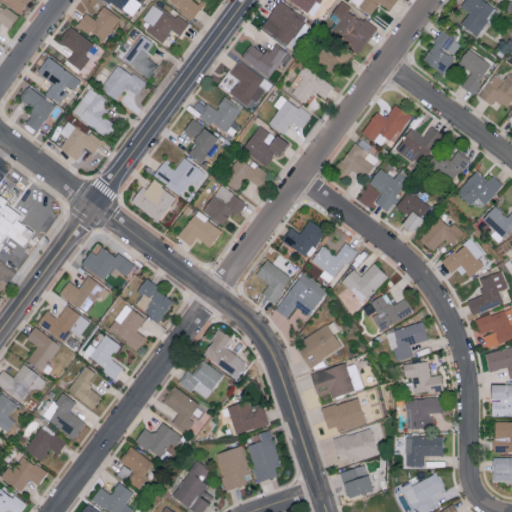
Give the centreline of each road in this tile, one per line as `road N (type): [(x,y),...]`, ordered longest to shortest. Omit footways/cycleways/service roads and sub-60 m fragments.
road 1 (residential): [(54,511),(433,0)]
road 2 (residential): [(327,511),(272,350),(258,330),(0,135)]
road 3 (residential): [(298,180),(408,258),(442,300),(470,387),(473,483),(494,511)]
road 4 (tertiary): [(95,206),(247,0)]
road 5 (tertiary): [(0,335),(95,206)]
road 6 (residential): [(511,160),(386,66)]
